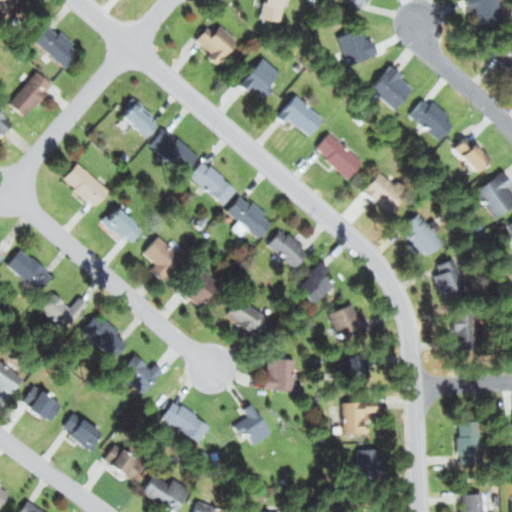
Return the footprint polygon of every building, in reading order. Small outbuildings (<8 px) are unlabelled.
[(8,0),(0,0),(0,12),(10,11),(8,0)] [(285,0),(281,27),(256,23),(259,0),(285,0)] [(340,1),(340,0),(368,0),(365,10),(340,1)] [(471,24),(469,0),(501,0),(503,22),(471,24)] [(238,42),(222,61),(197,39),(213,20),(238,42)] [(348,63),(337,31),(361,22),(373,54),(348,63)] [(75,49),(59,68),(34,47),(50,28),(75,49)] [(511,72),(484,52),(498,33),(511,43),(511,72)] [(6,95),(0,90),(0,62),(7,54),(26,70),(6,95)] [(234,80),(258,55),(276,73),(253,97),(234,80)] [(416,87),(396,114),(370,96),(390,68),(416,87)] [(7,101),(22,116),(51,87),(37,72),(7,101)] [(320,118),(304,137),(279,116),(295,97),(320,118)] [(161,121),(145,140),(120,119),(136,100),(161,121)] [(435,144),(408,122),(425,102),(451,124),(435,144)] [(0,126),(0,107),(9,115),(0,126)] [(0,132),(9,124),(0,115),(0,132)] [(357,158),(342,177),(308,149),(324,130),(357,158)] [(196,154),(180,173),(155,152),(171,133),(196,154)] [(475,177),(452,153),(470,134),(494,159),(475,177)] [(232,182),(216,201),(191,180),(207,161),(232,182)] [(106,187),(90,206),(65,184),(81,165),(106,187)] [(388,211),(361,191),(376,170),(403,190),(388,211)] [(487,218),(468,190),(489,175),(508,203),(487,218)] [(270,218),(254,237),(229,216),(245,197),(270,218)] [(145,224),(129,243),(104,222),(120,202),(145,224)] [(419,255),(400,226),(422,212),(441,241),(419,255)] [(511,257),(503,263),(485,234),(507,220),(511,228),(511,257)] [(310,249),(294,269),(268,247),(285,228),(310,249)] [(179,252),(162,272),(137,250),(153,231),(179,252)] [(40,264),(24,283),(0,262),(0,260),(15,243),(40,264)] [(443,300),(428,269),(452,258),(466,289),(443,300)] [(219,288),(203,307),(178,286),(194,267),(219,288)] [(511,301),(503,275),(511,271),(511,301)] [(303,296),(326,272),(340,286),(317,309),(303,296)] [(86,305),(78,297),(67,308),(54,295),(40,308),(62,330),(86,305)] [(63,317),(47,336),(22,315),(38,296),(63,317)] [(262,317),(246,336),(221,315),(237,296),(262,317)] [(329,343),(326,309),(352,307),(355,341),(329,343)] [(81,329),(109,360),(126,344),(97,314),(81,329)] [(450,356),(448,322),(474,320),(476,354),(450,356)] [(107,352),(91,371),(66,350),(82,331),(107,352)] [(271,385),(271,350),(297,350),(297,384),(271,385)] [(132,351),(160,371),(140,398),(112,378),(132,351)] [(341,400),(364,398),(361,362),(338,364),(341,400)] [(0,363),(17,376),(3,396),(0,393),(0,363)] [(29,410),(40,390),(58,400),(46,420),(29,410)] [(201,417),(187,437),(160,418),(175,398),(201,417)] [(229,420),(259,405),(274,436),(244,451),(229,420)] [(105,431),(90,452),(64,432),(78,412),(105,431)] [(346,450),(370,448),(367,412),(343,414),(346,450)] [(457,459),(454,425),(480,424),(482,457),(457,459)] [(144,459),(130,479),(103,460),(118,439),(144,459)] [(338,461),(372,459),(375,492),(341,494),(338,461)] [(158,470),(186,489),(171,511),(143,491),(158,470)] [(0,479),(11,487),(0,503),(0,479)] [(458,511),(457,491),(483,488),(485,511),(458,511)] [(190,511),(199,494),(230,508),(228,511),(190,511)] [(12,511),(23,497),(44,511),(12,511)]
